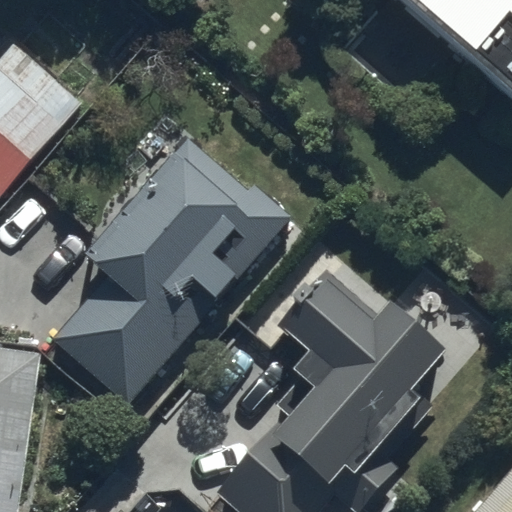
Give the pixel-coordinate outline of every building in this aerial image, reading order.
[(511,0),(401,0),(511,96),(511,0)] [(0,200),(1,201),(82,105),(13,46),(0,61),(0,200)] [(249,192),(192,141),(88,259),(108,276),(52,339),(131,409),(297,222),(255,185),(249,192)] [(283,431),(276,425),(217,493),(226,501),(217,511),(323,511),(338,495),(357,511),(391,511),(414,486),(381,457),(429,401),(417,390),(451,350),(395,301),(377,321),(326,276),(282,326),(316,355),(301,373),(305,377),(280,406),(294,418),(283,431)] [(22,511),(42,359),(0,353),(0,511),(22,511)] [(511,511),(511,445),(453,511),(511,511)]
